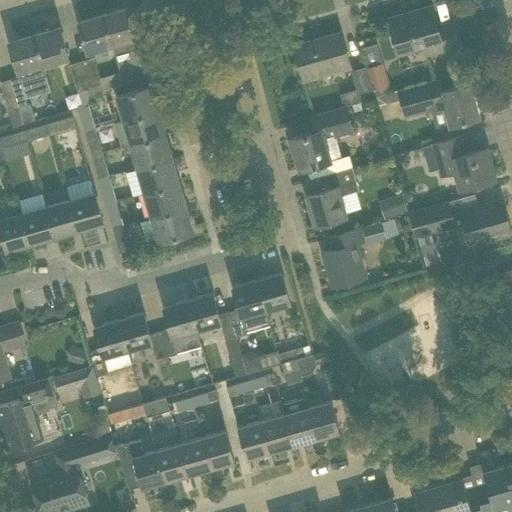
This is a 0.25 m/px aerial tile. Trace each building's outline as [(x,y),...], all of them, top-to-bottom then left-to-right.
[(128,7),(103,15),(111,44),(114,55),(119,69),(144,62),(140,47),(128,7)] [(439,51),(458,45),(452,22),(437,26),(431,8),(389,19),(395,38),(399,55),(423,48),(425,54),(439,51)] [(86,52),(111,44),(103,15),(78,22),(86,52)] [(33,35),(43,69),(53,66),(52,60),(67,56),(58,28),(33,35)] [(349,66),(345,52),(340,32),(293,46),(303,79),(349,66)] [(43,69),(33,35),(8,42),(18,76),(8,79),(16,107),(27,104),(21,83),(45,77),(43,69)] [(362,47),(366,61),(379,56),(375,43),(362,47)] [(89,95),(104,90),(94,57),(78,61),(86,89),(88,95),(89,95)] [(77,92),(86,89),(78,61),(69,64),(77,92)] [(119,69),(123,84),(148,77),(144,62),(119,69)] [(367,68),(375,97),(391,92),(383,64),(367,68)] [(373,97),(374,97),(365,66),(350,70),(356,92),(340,96),(343,106),(345,105),(373,97)] [(439,78),(397,91),(399,99),(404,118),(427,111),(427,109),(443,105),(448,124),(458,122),(478,116),(469,82),(442,89),(439,78)] [(0,81),(0,85),(7,110),(16,107),(8,79),(0,81)] [(116,94),(123,119),(158,109),(151,84),(116,94)] [(77,92),(81,105),(88,103),(89,95),(88,95),(86,89),(77,92)] [(391,92),(375,97),(378,105),(386,103),(399,99),(397,91),(391,92)] [(30,103),(27,104),(16,107),(20,123),(34,119),(30,103)] [(84,130),(94,128),(95,127),(88,103),(81,105),(77,106),(84,130)] [(347,112),(345,105),(343,106),(310,115),(315,132),(290,139),(299,169),(306,167),(310,178),(325,174),(352,166),(349,155),(331,160),(325,138),(353,130),(347,112)] [(16,107),(7,110),(11,125),(20,123),(16,107)] [(165,133),(158,109),(123,119),(130,143),(165,133)] [(75,127),(72,116),(47,123),(51,134),(75,127)] [(51,134),(47,123),(24,130),(27,141),(51,134)] [(91,155),(101,152),(95,129),(94,128),(84,130),(91,155)] [(3,147),(4,147),(27,141),(24,130),(0,137),(3,147)] [(130,143),(137,168),(172,158),(165,133),(130,143)] [(440,175),(454,171),(458,187),(494,178),(486,146),(463,152),(458,135),(431,142),(432,144),(421,147),(427,173),(439,170),(440,175)] [(108,176),(101,152),(91,155),(99,179),(108,176)] [(408,161),(406,153),(395,156),(398,168),(405,166),(408,161)] [(179,182),(172,158),(137,168),(144,192),(179,182)] [(359,190),(352,166),(325,174),(329,187),(306,194),(315,224),(346,215),(340,195),(359,190)] [(106,203),(115,200),(108,176),(99,179),(106,203)] [(151,216),(186,206),(179,182),(144,192),(151,216)] [(78,229),(103,222),(94,191),(69,198),(78,229)] [(383,200),(388,218),(405,213),(400,195),(383,200)] [(46,205),(55,236),(78,229),(69,198),(46,205)] [(457,199),(409,212),(416,236),(454,225),(453,219),(462,216),(470,244),(489,239),(510,233),(507,224),(501,199),(481,205),(460,210),(457,199)] [(106,203),(111,222),(113,227),(122,224),(115,200),(106,203)] [(46,205),(22,212),(31,243),(55,236),(46,205)] [(193,231),(186,206),(151,216),(158,241),(193,231)] [(0,218),(0,228),(1,231),(6,250),(31,243),(22,212),(0,218)] [(367,242),(385,237),(381,222),(363,227),(367,242)] [(113,227),(120,251),(129,249),(122,224),(113,227)] [(358,227),(348,230),(328,235),(332,249),(323,252),(332,284),(364,275),(355,243),(363,241),(358,227)] [(433,242),(420,246),(426,266),(441,261),(436,241),(433,242)] [(511,268),(481,280),(489,301),(511,292),(511,268)] [(257,279),(265,309),(290,302),(281,272),(257,279)] [(265,309),(257,279),(232,286),(239,308),(228,311),(236,337),(248,333),(247,331),(270,324),(265,309)] [(236,337),(228,311),(218,314),(212,292),(187,299),(196,329),(220,322),(235,376),(246,373),(241,355),(236,337)] [(159,331),(166,356),(201,346),(196,329),(187,299),(163,306),(169,329),(159,331)] [(156,359),(166,356),(159,331),(149,334),(143,312),(118,319),(127,349),(152,342),(156,359)] [(100,348),(90,351),(97,376),(108,373),(103,356),(127,349),(118,319),(94,326),(100,348)] [(0,378),(9,376),(1,350),(24,343),(18,322),(0,326),(0,378)] [(69,354),(67,359),(82,363),(84,359),(87,350),(72,345),(69,354)] [(290,360),(296,359),(305,356),(302,346),(287,350),(290,360)] [(241,355),(246,373),(262,368),(259,356),(250,352),(241,355)] [(310,355),(305,356),(296,359),(298,368),(300,375),(311,372),(315,364),(313,353),(310,354),(310,355)] [(283,372),(298,368),(296,359),(290,360),(280,363),(283,372)] [(79,386),(82,397),(97,392),(89,366),(52,377),(56,393),(79,386)] [(248,380),(251,390),(268,385),(265,375),(248,380)] [(29,396),(14,400),(0,404),(0,422),(1,428),(5,427),(11,447),(41,438),(33,411),(56,404),(47,376),(25,383),(29,396)] [(226,386),(228,396),(251,390),(248,380),(226,386)] [(192,406),(217,399),(214,389),(189,396),(192,406)] [(141,403),(144,413),(145,417),(169,410),(165,396),(141,403)] [(177,411),(192,406),(189,396),(175,400),(177,411)] [(302,397),(280,404),(282,414),(291,445),(314,438),(305,407),(302,397)] [(330,401),(305,407),(314,438),(338,432),(330,401)] [(110,423),(144,413),(141,403),(107,413),(110,423)] [(259,420),(268,451),(291,445),(282,414),(259,420)] [(244,458),(268,451),(259,420),(235,427),(244,458)] [(233,462),(227,442),(224,430),(200,437),(209,468),(233,462)] [(73,464),(87,460),(116,451),(111,434),(82,443),(54,451),(62,475),(32,484),(40,511),(58,511),(88,503),(78,470),(75,471),(73,464)] [(200,437),(177,444),(186,475),(209,468),(200,437)] [(164,481),(155,450),(144,453),(140,438),(116,445),(120,460),(119,460),(124,478),(136,474),(140,488),(164,481)] [(164,481),(186,475),(177,444),(155,450),(164,481)] [(473,485),(477,500),(480,511),(483,511),(494,509),(494,511),(511,511),(511,490),(505,465),(481,471),(484,482),(473,485)] [(480,511),(477,500),(468,502),(460,477),(435,484),(443,511),(480,511)] [(443,511),(435,484),(411,491),(416,511),(414,511),(443,511)] [(367,504),(369,511),(393,511),(389,498),(367,504)]
